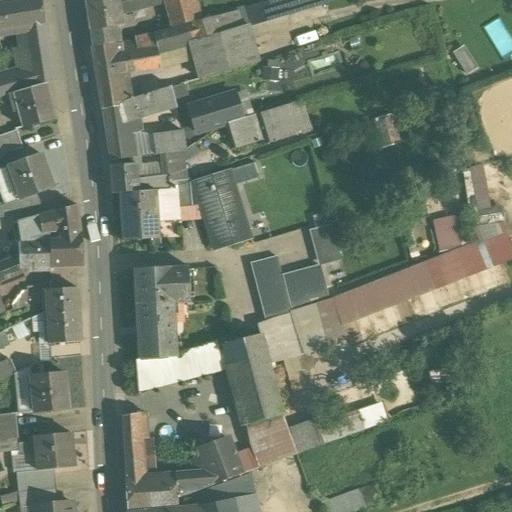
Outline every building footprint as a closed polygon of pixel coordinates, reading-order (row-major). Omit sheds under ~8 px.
[(40,0),(29,0),(0,4),(0,33),(25,29),(28,47),(47,42),(40,0)] [(102,0),(85,3),(92,45),(115,41),(113,28),(121,27),(119,13),(116,0),(102,0)] [(116,0),(119,13),(163,0),(116,0)] [(193,0),(167,0),(175,25),(199,19),(193,0)] [(283,0),(275,0),(241,10),(246,27),(248,26),(288,15),(283,0)] [(241,10),(219,16),(224,33),(246,27),(241,10)] [(219,16),(192,23),(196,42),(224,33),(219,16)] [(192,23),(134,39),(134,41),(92,49),(92,50),(127,44),(131,73),(159,68),(158,53),(190,44),(196,42),(192,23)] [(196,42),(190,44),(199,81),(234,70),(258,63),(248,26),(246,27),(196,42)] [(28,47),(14,50),(19,73),(23,91),(45,85),(53,82),(47,42),(28,47)] [(127,44),(92,50),(97,79),(122,75),(126,74),(131,73),(127,44)] [(452,53),(466,74),(479,66),(466,45),(452,53)] [(19,73),(0,78),(0,97),(13,94),(23,91),(19,73)] [(122,75),(97,79),(99,95),(119,92),(129,90),(127,80),(123,81),(122,75)] [(23,91),(13,94),(22,129),(55,120),(45,85),(23,91)] [(170,87),(121,101),(122,107),(122,108),(134,106),(135,108),(173,97),(170,87)] [(119,92),(99,95),(102,110),(122,107),(121,101),(119,92)] [(234,95),(188,109),(196,134),(225,125),(242,120),(234,95)] [(242,120),(225,125),(232,151),(264,141),(265,146),(313,132),(304,101),(242,120)] [(134,106),(122,108),(122,107),(102,110),(101,110),(109,162),(135,158),(132,135),(138,134),(135,108),(134,106)] [(402,142),(394,114),(364,123),(372,150),(402,142)] [(16,132),(0,136),(0,156),(22,149),(16,132)] [(183,133),(153,137),(155,154),(184,150),(183,133)] [(180,152),(164,155),(167,177),(168,184),(176,182),(185,181),(180,152)] [(40,155),(8,167),(20,200),(20,201),(36,195),(52,189),(40,155)] [(254,162),(239,167),(243,180),(258,175),(254,162)] [(135,164),(109,167),(111,195),(121,194),(138,192),(137,181),(135,164)] [(8,167),(0,170),(0,189),(5,205),(20,200),(8,167)] [(239,167),(227,171),(231,184),(243,180),(239,167)] [(227,171),(193,182),(215,251),(249,240),(231,184),(227,171)] [(167,177),(137,181),(138,192),(156,191),(169,189),(168,184),(167,177)] [(190,179),(185,181),(176,182),(177,189),(178,209),(191,209),(190,179)] [(177,189),(156,191),(158,223),(178,221),(178,209),(177,189)] [(138,192),(121,194),(124,243),(159,241),(158,223),(156,191),(138,192)] [(5,205),(0,207),(0,219),(40,206),(36,195),(20,201),(20,200),(5,205)] [(73,207),(37,217),(40,231),(61,229),(62,241),(80,240),(76,207),(73,207)] [(37,217),(11,225),(17,245),(19,245),(19,242),(43,241),(40,231),(37,217)] [(334,298),(344,329),(511,263),(511,249),(501,221),(471,232),(476,243),(334,298)] [(331,227),(311,232),(317,256),(321,255),(324,265),(340,261),(331,227)] [(62,241),(50,241),(51,269),(81,267),(80,240),(62,241)] [(43,241),(19,242),(19,245),(19,256),(20,270),(21,270),(51,269),(50,241),(43,241)] [(19,256),(0,263),(0,284),(21,275),(21,270),(20,270),(19,256)] [(291,313),(277,258),(251,265),(266,323),(291,313)] [(188,267),(132,271),(135,307),(173,304),(173,306),(190,304),(188,267)] [(320,267),(282,277),(289,301),(326,291),(320,267)] [(77,289),(46,291),(48,315),(78,313),(78,300),(80,300),(80,291),(77,291),(77,289)] [(344,329),(334,298),(298,311),(310,353),(327,347),(326,344),(347,339),(344,329)] [(173,304),(135,307),(139,360),(177,357),(173,306),(173,304)] [(266,323),(256,327),(259,335),(267,365),(310,353),(298,311),(291,313),(266,323)] [(78,313),(48,315),(49,345),(80,343),(78,313)] [(42,315),(33,319),(34,334),(40,333),(41,345),(49,345),(48,315),(42,315)] [(259,335),(223,346),(246,426),(281,416),(267,365),(259,335)] [(50,360),(29,369),(30,377),(52,375),(50,360)] [(15,375),(10,361),(0,364),(0,381),(14,375),(15,375)] [(15,375),(14,375),(18,415),(33,414),(30,377),(29,369),(15,375)] [(52,375),(30,377),(33,414),(68,410),(64,374),(52,375)] [(249,450),(233,455),(241,476),(387,422),(381,404),(333,421),(331,418),(315,424),(314,421),(287,430),(281,416),(246,426),(249,450)] [(15,415),(0,416),(0,453),(19,451),(18,444),(15,415)] [(139,415),(122,417),(126,481),(143,479),(139,415)] [(72,434),(35,438),(35,442),(37,455),(39,471),(39,472),(56,470),(76,467),(72,434)] [(227,440),(198,451),(201,459),(195,461),(193,465),(197,475),(174,476),(174,477),(176,477),(178,499),(241,476),(233,455),(227,440)] [(35,442),(18,444),(19,451),(20,457),(37,455),(35,442)] [(39,471),(18,473),(18,493),(58,490),(56,470),(39,472),(39,471)] [(174,477),(145,479),(143,479),(126,481),(125,481),(127,510),(178,506),(178,499),(176,477),(174,477)] [(58,490),(18,493),(20,509),(33,508),(33,507),(59,505),(58,490)] [(322,505),(324,511),(358,511),(365,509),(358,491),(322,505)] [(255,511),(252,497),(234,502),(236,511),(255,511)] [(233,498),(192,506),(193,511),(236,511),(234,502),(233,498)] [(59,505),(33,507),(33,508),(33,511),(74,511),(74,503),(59,505)]
